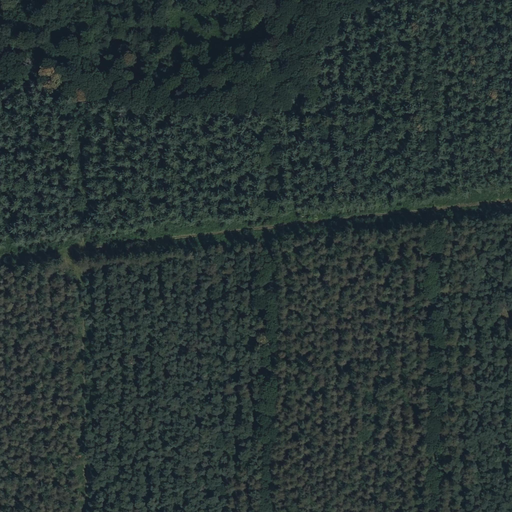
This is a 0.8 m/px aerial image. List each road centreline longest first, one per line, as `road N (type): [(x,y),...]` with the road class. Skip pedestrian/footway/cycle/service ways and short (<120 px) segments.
road 1 (track): [(75,251),(511,201)]
road 2 (track): [(75,251),(88,511)]
